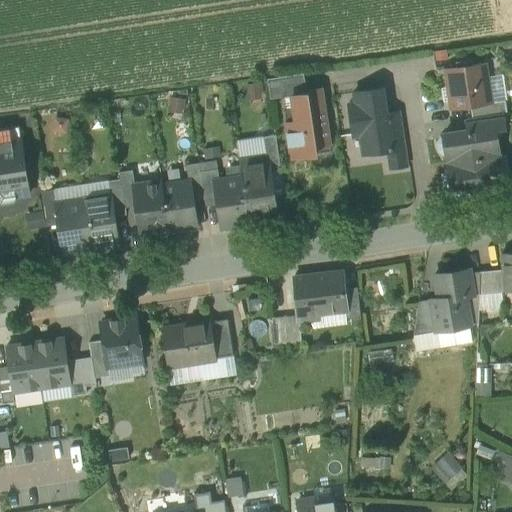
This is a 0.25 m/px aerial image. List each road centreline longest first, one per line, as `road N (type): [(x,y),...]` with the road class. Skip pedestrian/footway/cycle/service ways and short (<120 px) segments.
road 1 (residential): [(430,233),(0,303)]
road 2 (residential): [(430,233),(404,65),(347,73)]
